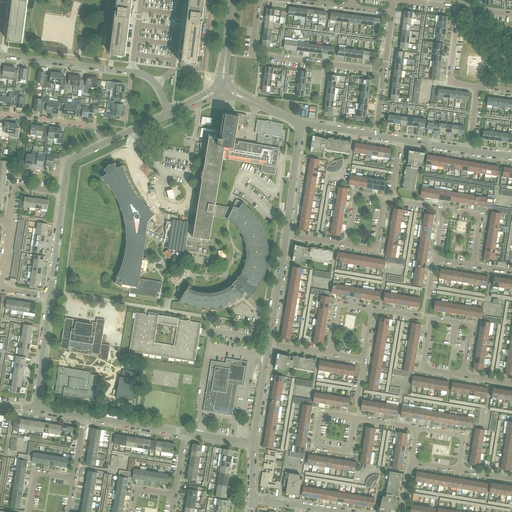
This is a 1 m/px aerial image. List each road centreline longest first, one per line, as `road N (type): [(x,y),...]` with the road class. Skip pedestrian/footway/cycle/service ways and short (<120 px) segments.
road 1 (residential): [(260,0),(253,54),(382,71)]
road 2 (residential): [(472,266),(435,260),(443,210),(481,216),(475,252)]
road 3 (residential): [(330,353),(365,359),(373,310),(339,304),(332,342)]
road 4 (residential): [(463,376),(424,369),(428,341),(432,319),(455,323),(472,326),(468,348)]
road 5 (residential): [(132,73),(0,56)]
road 6 (residential): [(348,245),(362,196),(385,200),(377,243),(369,248)]
